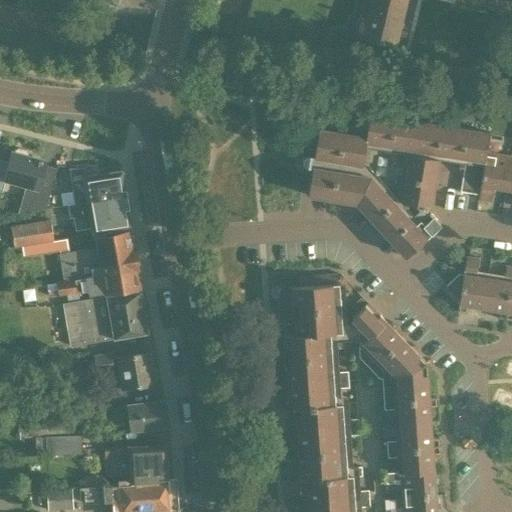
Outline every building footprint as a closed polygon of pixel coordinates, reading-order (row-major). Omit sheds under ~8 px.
[(407,0),(370,0),(365,20),(361,19),(356,37),(396,47),(402,48),(406,32),(400,31),(407,0)] [(351,211),(352,204),(355,205),(404,258),(427,238),(440,226),(428,215),(438,159),(444,160),(445,156),(473,160),(484,162),(485,155),(485,153),(488,133),(449,126),(453,100),(437,99),(436,105),(433,124),(421,122),(414,114),(367,106),(340,126),(328,124),(327,131),(318,129),(307,197),(339,202),(338,209),(344,210),(351,211)] [(40,184),(46,163),(30,158),(26,151),(17,149),(11,153),(3,181),(26,187),(18,214),(44,210),(50,187),(40,184)] [(486,154),(485,153),(485,155),(484,162),(473,160),(472,166),(464,165),(460,192),(469,194),(479,196),(486,154)] [(504,190),(510,158),(486,154),(479,196),(478,201),(491,203),(493,189),(504,190)] [(68,205),(68,208),(89,205),(89,203),(125,196),(122,173),(85,179),(83,168),(69,171),(75,204),(68,205)] [(93,234),(131,228),(125,196),(89,203),(89,205),(68,208),(70,219),(74,218),(76,233),(93,230),(93,234)] [(14,248),(53,241),(50,220),(15,226),(11,227),(14,248)] [(65,283),(137,270),(130,233),(96,239),(98,249),(60,256),(65,283)] [(60,240),(53,241),(37,244),(39,256),(63,252),(60,240)] [(482,309),(487,279),(476,277),(479,258),(466,256),(465,270),(464,274),(458,273),(447,284),(442,289),(458,305),(459,306),(458,310),(465,311),(465,307),(482,309)] [(503,281),(487,279),(482,309),(499,312),(499,317),(505,318),(511,275),(511,265),(505,265),(503,281)] [(137,270),(65,283),(57,285),(59,297),(89,291),(90,297),(140,288),(137,270)] [(339,274),(298,277),(298,286),(287,287),(288,304),(290,304),(291,312),(339,308),(338,292),(348,292),(352,288),(339,274)] [(71,347),(148,334),(141,292),(64,306),(71,347)] [(362,342),(358,346),(359,359),(369,370),(401,339),(373,309),(367,303),(351,319),(362,331),(356,336),(362,342)] [(341,332),(340,324),(339,308),(291,312),(291,319),(289,320),(290,335),(341,332)] [(282,360),(331,357),(330,341),(343,341),(355,330),(349,323),(340,324),(341,332),(290,335),(278,336),(279,353),(282,353),(282,360)] [(418,357),(401,339),(369,370),(378,379),(381,379),(382,384),(425,364),(418,357)] [(119,372),(122,388),(101,391),(102,402),(129,398),(128,389),(155,385),(150,353),(113,359),(113,354),(93,357),(96,376),(119,372)] [(280,368),(281,385),(348,380),(347,372),(332,373),(331,357),(282,360),(283,368),(280,368)] [(382,384),(383,403),(428,399),(426,375),(425,364),(382,384)] [(335,405),(334,405),(333,389),(348,388),(348,380),(281,385),(283,401),(285,401),(285,409),(292,408),(335,405)] [(435,399),(428,399),(383,403),(384,410),(398,410),(399,426),(430,423),(429,407),(435,406),(435,399)] [(128,406),(128,408),(113,410),(114,420),(129,418),(131,432),(163,428),(160,403),(128,406)] [(341,404),(334,405),(335,405),(292,408),(293,416),(291,416),(292,432),(358,427),(357,419),(343,420),(341,404)] [(431,439),(430,423),(399,426),(400,441),(386,443),(386,450),(438,447),(438,439),(431,439)] [(296,456),(345,452),(344,437),(359,436),(358,427),(292,432),(293,448),(295,448),(296,456)] [(81,452),(80,435),(46,436),(46,453),(81,452)] [(131,485),(168,481),(165,446),(105,451),(107,480),(130,478),(131,485)] [(439,455),(438,447),(386,450),(387,458),(401,457),(402,473),(402,474),(433,472),(432,455),(439,455)] [(295,480),(303,480),(352,477),(361,477),(361,467),(346,468),(345,452),(296,456),(296,464),(294,464),(295,480)] [(400,481),(401,498),(435,496),(433,472),(402,474),(402,473),(385,474),(386,484),(394,484),(394,481),(400,481)] [(302,503),(368,499),(368,491),(353,492),(352,477),(303,480),(304,487),(301,487),(302,503)] [(168,481),(131,485),(84,489),(86,505),(115,503),(115,511),(138,511),(170,510),(168,481)] [(47,511),(72,510),(71,489),(46,490),(47,511)] [(435,511),(435,496),(401,498),(401,511),(435,511)] [(368,499),(302,503),(302,511),(354,511),(354,508),(369,507),(368,499)]
